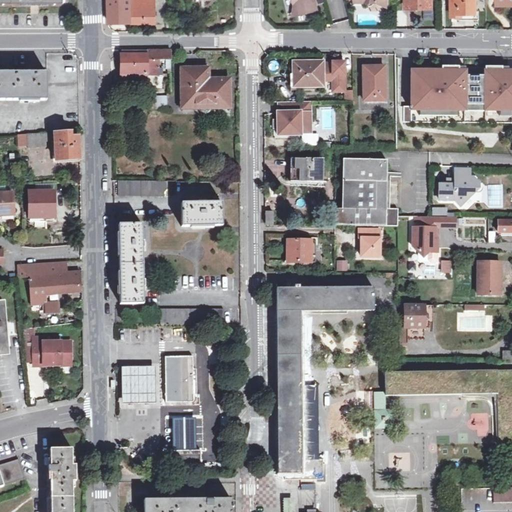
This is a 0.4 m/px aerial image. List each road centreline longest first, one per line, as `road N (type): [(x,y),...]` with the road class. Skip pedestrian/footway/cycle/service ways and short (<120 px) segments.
road 1 (residential): [(251,511),(258,412),(249,40)]
road 2 (tertiary): [(93,38),(99,412)]
road 3 (residential): [(249,40),(511,40)]
road 4 (residential): [(93,38),(249,40)]
